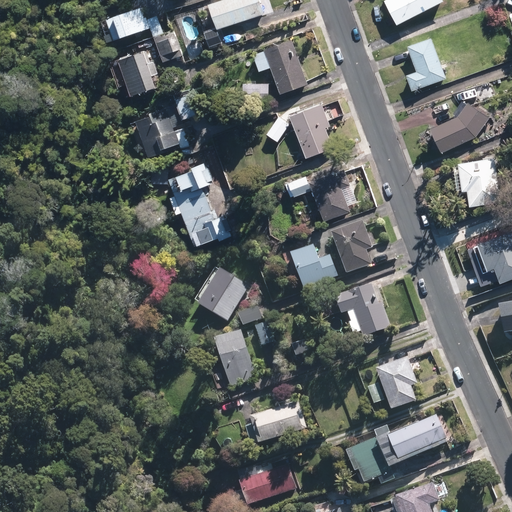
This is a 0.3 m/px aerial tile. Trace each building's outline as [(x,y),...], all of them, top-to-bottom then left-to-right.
[(259,0),(224,0),(211,4),(219,28),(264,13),(259,0)] [(442,0),(387,0),(399,24),(444,2),(442,0)] [(144,9),(110,20),(115,38),(149,27),(144,9)] [(149,18),(152,28),(155,37),(157,36),(166,33),(160,15),(149,18)] [(166,33),(157,36),(163,55),(180,50),(174,31),(166,33)] [(446,77),(431,39),(410,47),(420,71),(408,76),(413,89),(446,77)] [(291,41),(266,50),(281,92),(306,83),(291,41)] [(142,52),(121,59),(133,93),(154,86),(142,52)] [(268,85),(246,85),(245,98),(268,99),(268,85)] [(191,96),(178,100),(184,117),(197,113),(191,96)] [(442,151),(476,137),(489,118),(469,104),(459,118),(432,129),(442,151)] [(322,106),(292,117),(308,157),(332,147),(325,127),(329,125),(322,106)] [(168,112),(139,122),(150,156),(180,145),(168,112)] [(279,118),(268,134),(277,141),(289,125),(279,118)] [(179,132),(183,143),(184,147),(193,144),(188,129),(179,132)] [(500,201),(495,159),(460,164),(464,191),(468,190),(470,205),(500,201)] [(206,167),(172,180),(197,246),(231,233),(224,216),(215,220),(202,187),(212,183),(206,167)] [(344,170),(311,182),(326,220),(350,211),(341,188),(350,185),(344,170)] [(306,177),(291,183),(295,196),(311,190),(306,177)] [(362,223),(333,235),(348,273),(371,264),(366,251),(372,248),(362,223)] [(511,277),(511,232),(481,244),(490,268),(497,266),(502,281),(511,277)] [(313,247),(293,255),(306,288),(337,276),(330,257),(319,262),(313,247)] [(217,269),(198,302),(229,321),(248,288),(217,269)] [(338,299),(344,313),(355,309),(366,336),(366,337),(392,328),(383,305),(379,306),(371,286),(366,288),(363,282),(350,287),(352,294),(338,299)] [(511,332),(511,305),(503,307),(508,333),(511,332)] [(258,309),(241,316),(245,326),(262,318),(258,309)] [(269,323),(258,327),(263,345),(275,342),(269,323)] [(302,331),(295,334),(300,349),(308,346),(302,331)] [(241,333),(218,341),(233,386),(256,378),(241,333)] [(407,357),(380,367),(394,405),(414,397),(409,383),(416,380),(407,357)] [(293,381),(276,386),(280,399),(297,394),(293,381)] [(297,400),(252,415),(260,439),(305,425),(297,400)] [(435,414),(380,438),(391,463),(446,440),(435,414)] [(214,434),(227,453),(247,447),(240,426),(214,434)] [(376,439),(350,449),(357,467),(361,465),(366,478),(389,468),(376,439)] [(287,464),(247,477),(254,500),(295,486),(287,464)] [(433,481),(398,493),(405,511),(432,511),(428,501),(439,498),(433,481)]
